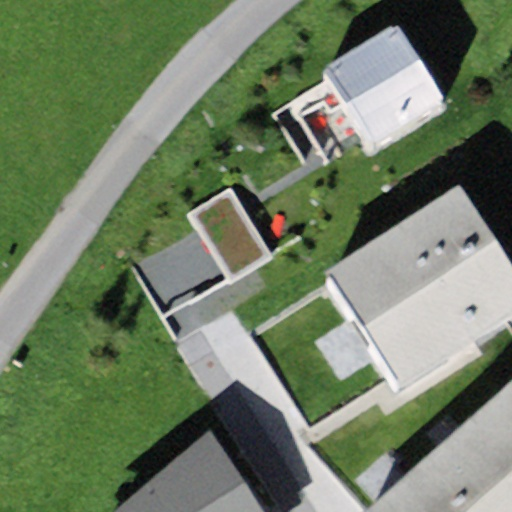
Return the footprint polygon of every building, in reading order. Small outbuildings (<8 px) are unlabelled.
[(399,31),(325,75),(332,87),(368,147),(442,103),(399,31)] [(511,270),(453,182),(318,270),(396,389),(465,344),(511,314),(511,270)] [(229,187),(188,212),(231,280),(271,255),(229,187)] [(511,511),(511,398),(382,511),(511,511)] [(210,432),(106,511),(263,511),(245,484),(210,432)]
